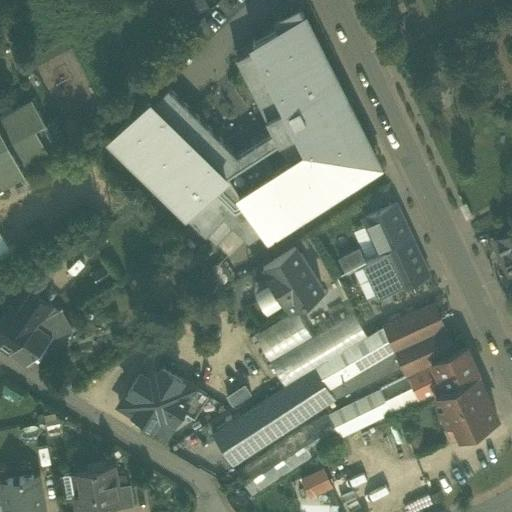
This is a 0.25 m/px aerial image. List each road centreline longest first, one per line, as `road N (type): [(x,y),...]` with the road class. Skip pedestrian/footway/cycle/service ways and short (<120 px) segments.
road 1 (secondary): [(511,372),(332,0)]
road 2 (residential): [(0,358),(206,487),(206,511)]
